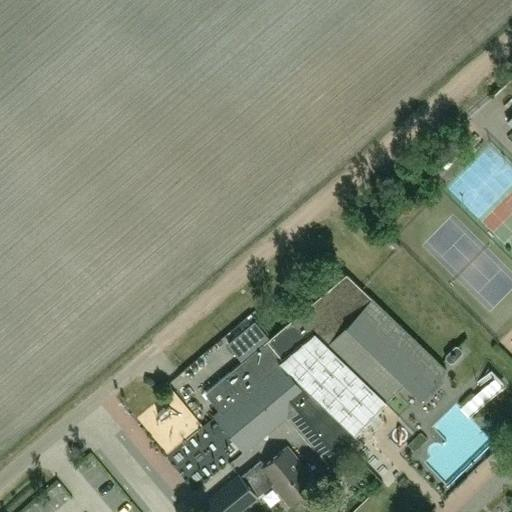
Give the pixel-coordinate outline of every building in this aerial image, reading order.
[(511,167),(492,147),(451,188),(500,237),(511,224),(511,167)] [(325,462),(345,444),(345,443),(386,400),(403,383),(419,397),(446,369),(345,274),(270,338),(242,361),(205,392),(221,410),(214,416),(244,452),(286,416),(325,462)] [(228,345),(242,361),(270,338),(256,321),(228,345)] [(462,350),(458,346),(455,346),(446,355),(446,358),(450,362),(453,362),(462,353),(462,350)] [(231,462),(240,453),(231,443),(221,452),(231,462)] [(191,468),(200,454),(187,446),(178,459),(191,468)] [(204,505),(210,511),(238,511),(256,497),(255,495),(270,482),(289,505),(316,482),(286,447),(264,465),(260,461),(240,478),(239,476),(204,505)]
